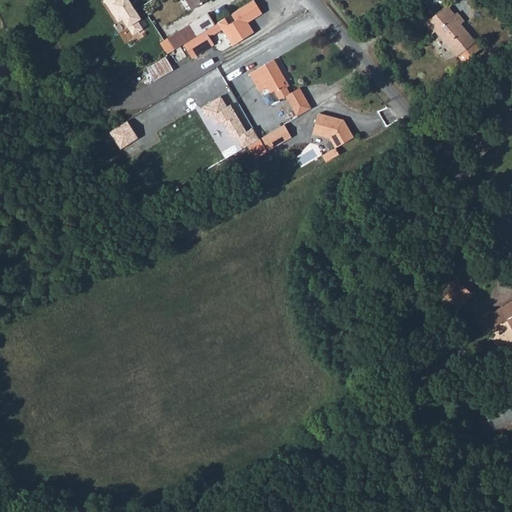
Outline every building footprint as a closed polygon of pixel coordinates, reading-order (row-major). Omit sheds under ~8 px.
[(128,0),(103,0),(118,25),(123,22),(132,37),(144,29),(139,22),(141,21),(128,0)] [(221,22),(219,24),(234,47),(250,36),(255,33),(249,23),(263,14),(255,1),(232,15),(237,22),(230,26),(226,19),(221,22)] [(460,47),(470,40),(472,38),(457,20),(460,17),(454,9),(452,11),(445,1),(421,19),(430,29),(432,27),(459,59),(466,53),(460,47)] [(219,24),(221,22),(214,11),(186,27),(193,39),(203,33),(206,32),(219,24)] [(172,36),(179,47),(184,45),(193,39),(186,27),(172,36)] [(193,39),(184,45),(193,60),(215,45),(206,32),(203,33),(193,39)] [(475,46),(470,40),(460,47),(466,53),(475,46)] [(146,67),(153,81),(174,71),(167,57),(146,67)] [(285,84),(287,82),(275,61),(251,76),(261,93),(268,89),(272,95),(277,92),(282,101),(287,98),(297,116),(311,108),(300,89),(291,94),(288,88),(285,84)] [(222,96),(201,109),(208,120),(212,117),(218,126),(223,123),(233,140),(237,138),(244,149),(260,139),(253,128),(248,132),(231,105),(229,106),(222,96)] [(326,114),(320,135),(337,140),(343,150),(361,139),(351,121),(326,114)] [(290,124),(265,139),(273,152),(298,137),(290,124)] [(459,281),(446,295),(450,299),(464,285),(459,281)] [(450,299),(446,295),(446,294),(434,306),(439,311),(451,299),(459,307),(474,293),(465,284),(464,285),(450,299)] [(511,297),(500,303),(501,306),(508,303),(511,310),(511,297)] [(501,306),(500,303),(491,308),(490,305),(482,309),(489,324),(506,316),(511,328),(511,310),(508,303),(501,306)] [(490,421),(500,419),(498,410),(488,412),(490,421)]
